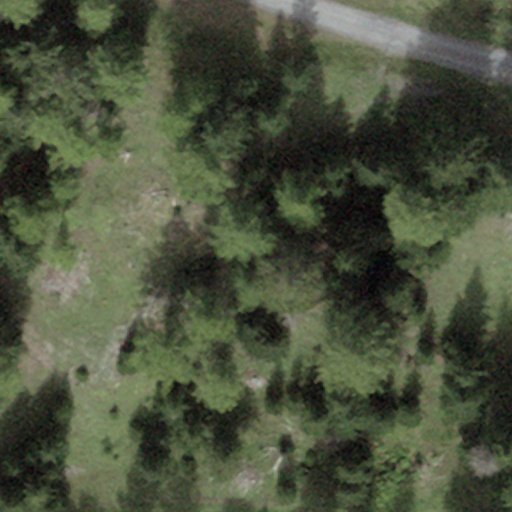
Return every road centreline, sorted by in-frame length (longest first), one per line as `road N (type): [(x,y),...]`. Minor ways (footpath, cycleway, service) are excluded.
road 1 (track): [(511,64),(281,0)]
road 2 (track): [(274,511),(220,503),(87,511)]
